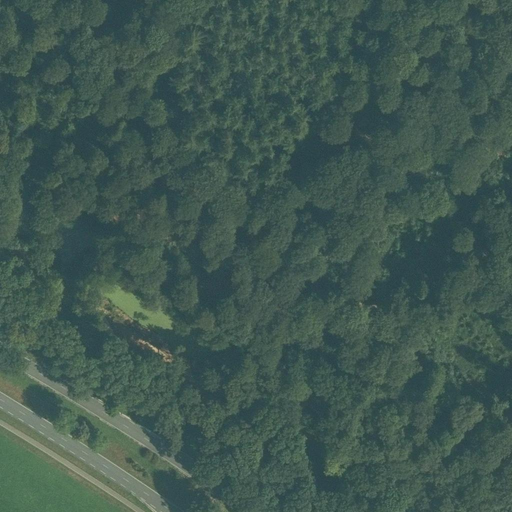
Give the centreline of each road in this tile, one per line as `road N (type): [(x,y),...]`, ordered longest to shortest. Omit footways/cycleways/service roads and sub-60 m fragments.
road 1 (track): [(511,419),(483,392),(418,398),(382,386),(326,350),(251,341),(119,247)]
road 2 (primary): [(251,511),(0,351)]
road 3 (track): [(310,477),(241,428),(190,418),(113,336),(100,308)]
road 4 (track): [(328,452),(270,403),(201,384),(100,308)]
road 5 (track): [(511,214),(379,384)]
road 6 (primary): [(0,399),(171,511)]
road 7 (track): [(357,0),(511,89)]
road 8 (track): [(433,511),(421,478),(328,452)]
road 9 (track): [(100,308),(57,301),(0,251)]
